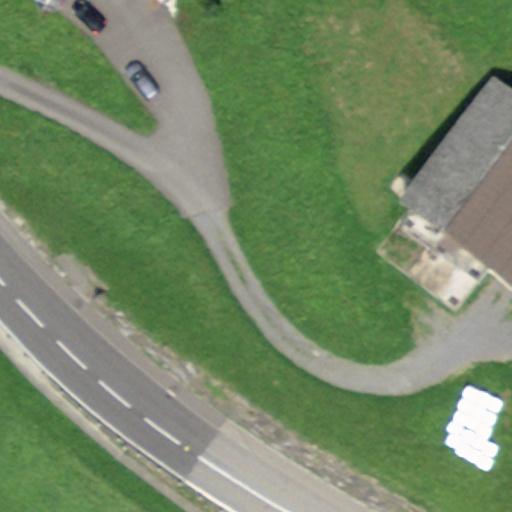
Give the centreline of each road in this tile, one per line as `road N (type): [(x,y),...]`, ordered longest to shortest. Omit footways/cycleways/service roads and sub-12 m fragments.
road 1 (track): [(472,344),(387,384),(326,368),(262,310),(193,202),(153,165),(49,101),(0,85)]
road 2 (primary): [(0,282),(104,385),(291,511)]
